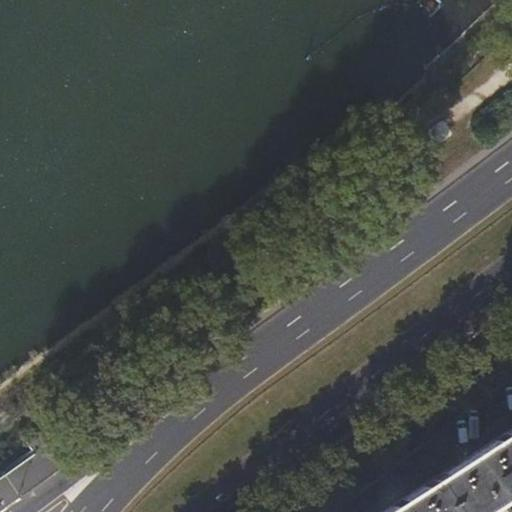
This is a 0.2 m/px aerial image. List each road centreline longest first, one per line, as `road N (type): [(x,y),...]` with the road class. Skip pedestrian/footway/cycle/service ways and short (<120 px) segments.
road 1 (primary): [(511,161),(200,400)]
road 2 (primary): [(211,511),(511,273)]
road 3 (primary): [(200,400),(141,422),(23,511)]
road 4 (primary): [(200,400),(92,511)]
